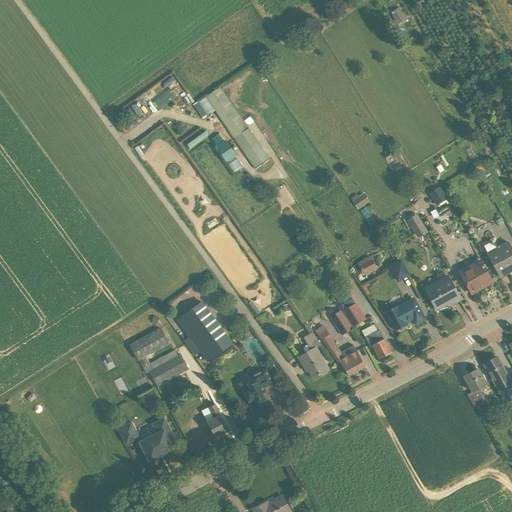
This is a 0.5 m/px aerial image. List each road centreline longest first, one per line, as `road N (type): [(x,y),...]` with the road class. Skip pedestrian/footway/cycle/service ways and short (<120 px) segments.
road 1 (unclassified): [(321,416),(18,0)]
road 2 (residential): [(321,416),(511,314)]
road 3 (unclassified): [(141,511),(321,416)]
